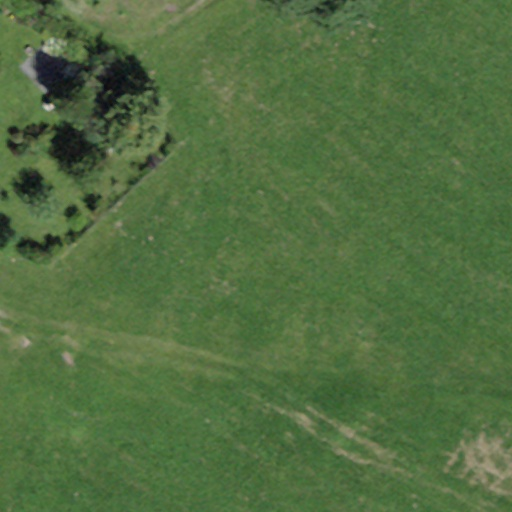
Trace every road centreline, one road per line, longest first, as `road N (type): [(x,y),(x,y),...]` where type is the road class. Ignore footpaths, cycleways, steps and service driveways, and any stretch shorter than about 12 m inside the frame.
road 1 (track): [(0,313),(137,365),(336,389),(511,398)]
road 2 (track): [(191,0),(168,16),(94,33),(60,0)]
